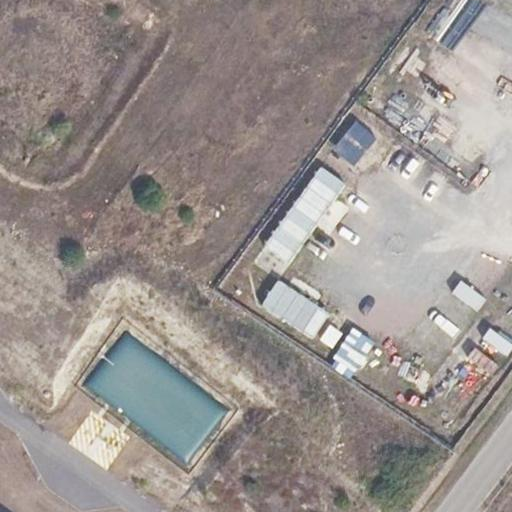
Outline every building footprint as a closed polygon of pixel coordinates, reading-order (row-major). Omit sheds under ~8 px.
[(328,151),(274,227),(301,247),(355,170),(328,151)] [(272,282),(258,312),(315,339),(329,309),(272,282)] [(326,366),(348,379),(371,343),(349,329),(326,366)] [(485,330),(479,340),(506,356),(511,346),(485,330)] [(453,372),(445,383),(470,402),(478,390),(453,372)]
